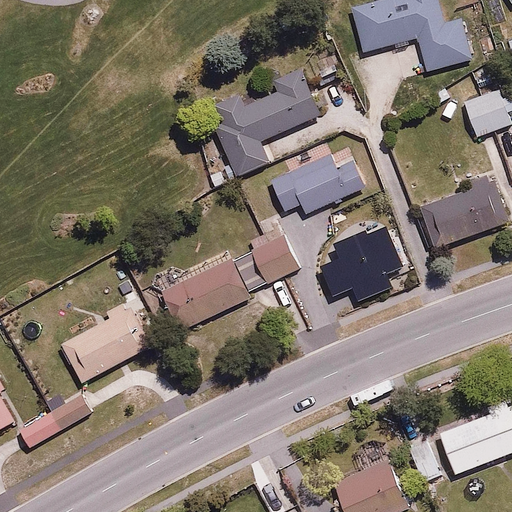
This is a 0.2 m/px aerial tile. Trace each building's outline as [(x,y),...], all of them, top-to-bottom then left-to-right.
[(372,0),(356,4),(366,48),(421,35),(429,66),(471,56),(461,16),(443,20),(438,0),(372,0)] [(235,94),(207,109),(233,156),(220,163),(229,178),(269,156),(261,140),(320,108),(297,64),(273,78),(278,87),(241,107),(235,94)] [(467,102),(482,133),(511,119),(511,117),(498,88),(467,102)] [(327,145),(268,169),(283,204),(300,197),(307,213),(368,187),(358,163),(338,171),(327,145)] [(422,208),(444,252),(507,221),(486,177),(422,208)] [(157,277),(179,330),(252,299),(248,289),(302,267),(285,228),(229,252),(227,247),(157,277)] [(85,379),(151,342),(126,296),(105,308),(110,316),(64,342),(85,379)] [(0,381),(0,425),(19,414),(0,381)] [(16,431),(34,455),(92,410),(74,387),(16,431)] [(511,400),(440,430),(458,472),(511,449),(511,400)] [(380,511),(392,511),(412,502),(383,450),(331,478),(349,511),(377,511),(380,511)] [(321,511),(309,491),(295,499),(302,511),(321,511)] [(339,511),(332,499),(321,506),(325,511),(339,511)]
